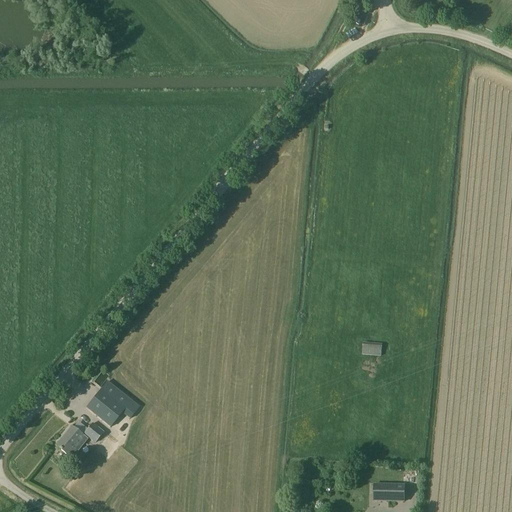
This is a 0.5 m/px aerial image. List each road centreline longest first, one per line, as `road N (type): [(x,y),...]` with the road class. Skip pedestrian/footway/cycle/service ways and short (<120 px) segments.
road 1 (unclassified): [(388,28),(315,75),(0,452)]
road 2 (unclassified): [(511,56),(437,29),(388,28)]
